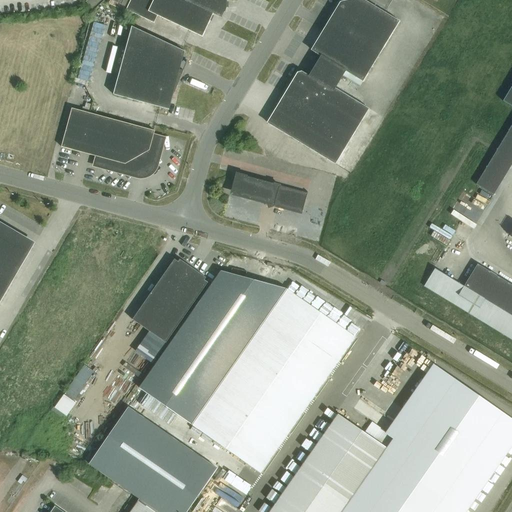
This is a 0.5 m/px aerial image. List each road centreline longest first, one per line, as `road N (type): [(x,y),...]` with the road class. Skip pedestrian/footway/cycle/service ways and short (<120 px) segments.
road 1 (unclassified): [(511,383),(302,256),(185,225)]
road 2 (unclassified): [(295,0),(213,135),(185,225)]
road 3 (unclassified): [(185,225),(0,175)]
